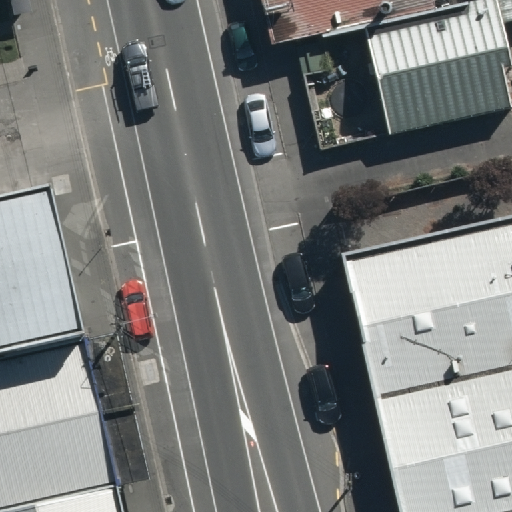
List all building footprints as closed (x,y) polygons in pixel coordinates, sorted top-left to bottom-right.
[(511,0),(478,0),(479,0),(437,10),(434,0),(281,0),(293,48),(367,31),(391,137),(506,111),(498,75),(505,73),(495,30),(511,25),(511,0)] [(46,200),(0,210),(0,362),(80,345),(51,220),(46,200)] [(511,511),(511,230),(340,269),(395,511),(511,511)] [(0,511),(17,511),(114,490),(80,345),(0,362),(0,511)] [(119,511),(114,490),(17,511),(119,511)]
